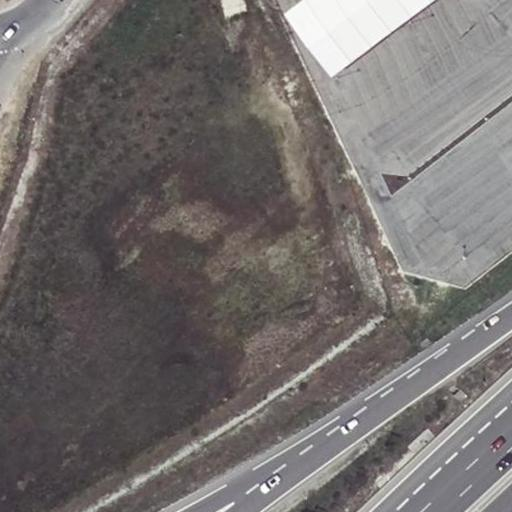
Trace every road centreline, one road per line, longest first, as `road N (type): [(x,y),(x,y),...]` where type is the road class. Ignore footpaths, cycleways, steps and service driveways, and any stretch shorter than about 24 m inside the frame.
road 1 (motorway): [(494,330),(199,511)]
road 2 (motorway): [(494,330),(241,511)]
road 3 (motorway): [(511,423),(415,511)]
